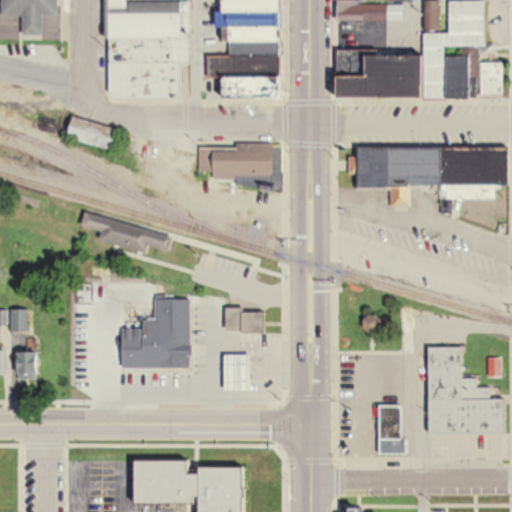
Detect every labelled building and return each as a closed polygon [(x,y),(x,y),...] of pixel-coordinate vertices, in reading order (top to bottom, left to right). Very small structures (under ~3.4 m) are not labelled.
[(3,0),(3,16),(25,16),(25,35),(46,35),(46,17),(60,16),(59,0),(3,0)] [(189,0),(111,0),(111,99),(185,99),(185,63),(189,63),(189,0)] [(288,98),(288,0),(229,0),(229,10),(222,10),(221,27),(230,27),(229,54),(210,54),(210,78),(225,78),(225,97),(288,98)] [(346,96),(507,96),(507,61),(488,61),(488,0),(453,0),(453,32),(428,32),(428,52),(346,52),(346,96)] [(391,4),(353,4),(353,19),(391,19),(391,4)] [(122,128),(73,117),(68,140),(117,151),(122,128)] [(239,149),(200,147),(200,152),(182,151),(181,174),(238,177),(237,186),(281,188),(282,144),(239,142),(239,149)] [(444,186),(444,199),(505,199),(505,185),(511,185),(511,146),(362,147),(362,186),(444,186)] [(90,212),(86,225),(106,232),(104,238),(148,252),(151,244),(171,251),(174,238),(90,212)] [(157,306),(157,366),(192,366),(192,306),(157,306)] [(227,309),(227,330),(264,330),(264,308),(227,309)] [(30,310),(11,310),(11,333),(30,333),(30,310)] [(104,363),(104,318),(84,318),(84,363),(104,363)] [(433,433),(510,434),(510,398),(494,398),(494,387),(480,387),(480,379),(466,379),(466,346),(433,346),(433,433)] [(40,350),(18,351),(19,379),(41,379),(40,350)] [(254,389),(254,354),(228,354),(228,389),(254,389)] [(381,405),(381,454),(406,454),(406,405),(381,405)] [(248,511),(249,467),(204,467),(203,472),(195,472),(195,460),(136,460),(136,504),(204,504),(204,511),(248,511)]
